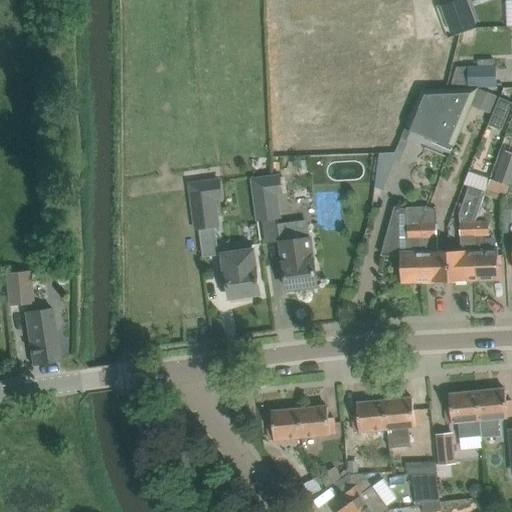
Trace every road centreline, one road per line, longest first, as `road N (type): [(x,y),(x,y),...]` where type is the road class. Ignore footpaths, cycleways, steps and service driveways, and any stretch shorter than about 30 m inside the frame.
road 1 (residential): [(511,336),(351,345),(168,370)]
road 2 (residential): [(168,370),(277,511)]
road 3 (residential): [(0,400),(168,370)]
